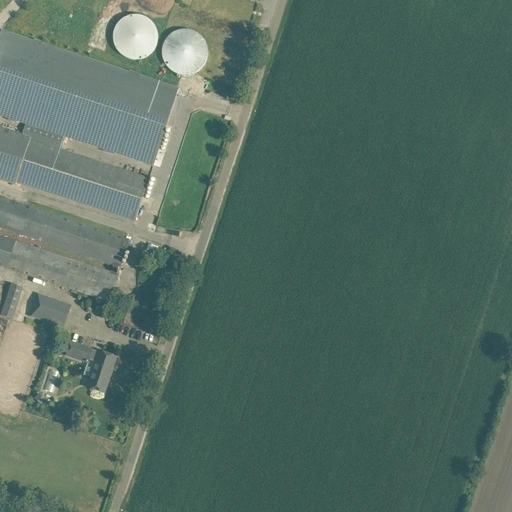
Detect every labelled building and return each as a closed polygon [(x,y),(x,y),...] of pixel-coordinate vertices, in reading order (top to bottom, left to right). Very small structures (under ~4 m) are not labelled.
[(132,0),(184,16),(189,0),(132,0)] [(114,34),(113,39),(114,43),(115,46),(117,51),(120,54),(123,57),(128,59),(132,60),(138,60),(141,60),(146,58),(150,56),(153,52),(155,49),(157,44),(158,41),(158,36),(157,32),(155,27),(153,24),(150,21),(147,18),(142,17),(138,16),(133,16),(130,16),(127,17),(123,19),(120,22),(117,25),(115,29),(114,34)] [(162,52),(162,53),(162,54),(162,55),(162,56),(162,57),(162,58),(163,58),(163,59),(163,60),(163,61),(164,61),(164,62),(164,63),(165,63),(165,64),(165,65),(166,65),(166,66),(167,66),(167,67),(168,68),(168,69),(169,69),(169,70),(170,70),(171,71),(172,71),(172,72),(173,72),(173,73),(174,73),(175,73),(175,74),(176,74),(177,74),(178,75),(179,75),(180,75),(181,75),(182,75),(182,76),(183,76),(184,76),(185,76),(186,76),(187,76),(188,76),(188,75),(189,75),(190,75),(191,75),(192,75),(192,74),(193,74),(194,74),(195,74),(195,73),(196,73),(197,73),(197,72),(198,72),(198,71),(199,71),(200,70),(201,70),(201,69),(202,69),(202,68),(203,68),(203,67),(203,66),(204,66),(204,65),(205,65),(205,64),(205,63),(206,63),(206,62),(206,61),(207,61),(207,60),(207,59),(207,58),(207,57),(208,57),(208,56),(208,55),(208,54),(208,53),(208,52),(208,51),(208,50),(208,49),(207,48),(207,47),(207,46),(207,45),(206,45),(206,44),(206,43),(206,42),(205,42),(205,41),(205,40),(204,40),(204,39),(203,38),(203,37),(202,37),(202,36),(201,36),(201,35),(200,35),(200,34),(199,34),(199,33),(198,33),(197,33),(197,32),(196,32),(196,31),(195,31),(194,31),(194,30),(193,30),(192,30),(191,30),(191,29),(190,29),(189,29),(188,29),(187,29),(186,29),(185,29),(184,29),(183,29),(182,29),(181,29),(180,29),(179,29),(178,29),(178,30),(177,30),(176,30),(175,30),(175,31),(174,31),(173,31),(173,32),(172,32),(172,33),(171,33),(170,33),(170,34),(169,34),(169,35),(168,35),(168,36),(167,36),(167,37),(166,37),(166,38),(166,39),(165,39),(165,40),(164,40),(164,41),(164,42),(163,42),(163,43),(163,44),(163,45),(162,45),(162,46),(162,47),(162,48),(162,49),(162,50),(162,51),(162,52)] [(16,121),(27,124),(23,135),(0,127),(0,177),(137,221),(151,179),(62,150),(66,137),(105,149),(105,151),(115,154),(115,152),(155,165),(179,88),(140,75),(140,74),(130,71),(130,72),(41,44),(41,42),(34,40),(34,41),(1,31),(0,34),(0,115),(9,119),(9,120),(16,122),(16,121)] [(161,180),(159,192),(165,194),(168,181),(161,180)] [(0,266),(78,292),(77,295),(82,297),(83,293),(110,302),(118,275),(116,274),(119,266),(121,267),(130,240),(0,198),(0,228),(114,266),(111,272),(0,235),(0,266)] [(12,284),(4,308),(15,311),(23,288),(12,284)] [(38,294),(30,317),(64,328),(72,306),(38,294)] [(70,342),(65,356),(88,364),(89,360),(95,362),(98,352),(92,350),(93,349),(70,342)] [(90,377),(87,388),(95,390),(105,393),(117,357),(107,354),(99,352),(98,352),(95,362),(90,377)] [(54,393),(60,372),(50,370),(45,390),(54,393)]
